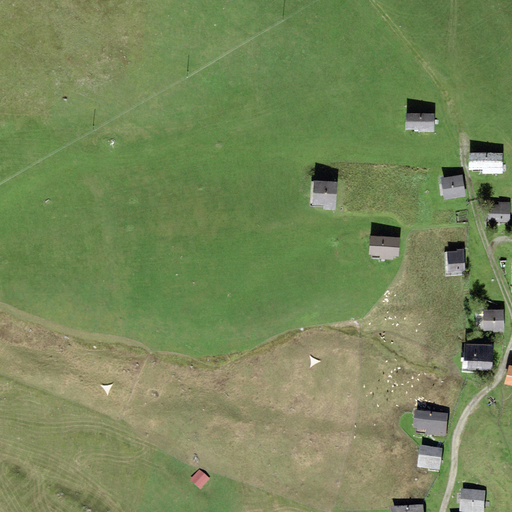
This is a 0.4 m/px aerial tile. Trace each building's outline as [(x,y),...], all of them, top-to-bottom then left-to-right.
[(434,113),(406,113),(406,129),(415,129),(415,132),(434,132),(434,130),(434,113)] [(503,152),(468,152),(468,169),(482,169),(482,173),(502,174),(503,152)] [(462,174),(440,178),(443,199),(465,196),(462,174)] [(335,210),(337,182),(313,180),(312,204),(324,205),(324,209),(335,210)] [(487,222),(510,222),(510,202),(498,201),(498,205),(488,204),(487,222)] [(399,237),(370,236),(369,254),(380,255),(380,259),(393,259),(393,256),(398,256),(399,237)] [(448,272),(465,271),(464,250),(464,248),(457,249),(457,251),(447,251),(448,272)] [(503,309),(483,310),(483,330),(493,330),(493,332),(504,332),(504,330),(503,309)] [(494,344),(464,343),(463,360),(467,360),(467,369),(493,370),(494,344)] [(447,416),(414,414),(413,432),(425,433),(425,437),(446,438),(447,434),(447,416)] [(440,473),(442,450),(419,448),(417,471),(440,473)] [(210,481),(200,472),(192,481),(202,490),(210,481)] [(483,511),(485,493),(461,492),(459,511),(483,511)]
